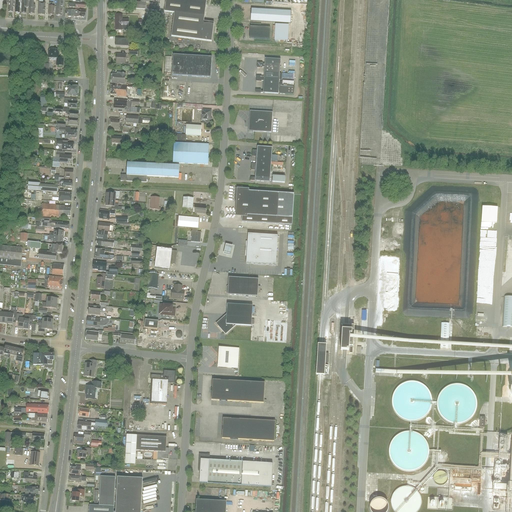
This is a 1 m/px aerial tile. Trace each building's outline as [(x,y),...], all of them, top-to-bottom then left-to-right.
[(14,0),(6,0),(6,4),(9,4),(9,12),(10,13),(12,13),(12,12),(13,12),(13,7),(14,7),(15,3),(14,3),(14,0)] [(149,10),(149,0),(140,0),(141,2),(136,2),(136,9),(149,10)] [(206,0),(166,0),(165,12),(174,13),(171,36),(212,41),(214,23),(204,22),(206,0)] [(73,14),(73,17),(76,17),(84,18),(85,17),(86,11),(68,9),(68,17),(72,17),(72,14),(73,14)] [(291,11),(251,9),(251,21),(291,23),(291,11)] [(129,20),(128,20),(122,20),(122,16),(116,16),(116,30),(122,30),(129,30),(129,20)] [(250,26),(249,39),(270,40),(270,27),(250,26)] [(129,39),(116,39),(115,46),(129,47),(129,39)] [(57,62),(55,62),(55,63),(55,64),(55,65),(56,65),(63,66),(63,58),(59,58),(59,51),(57,51),(58,49),(50,49),(50,51),(48,51),(48,58),(57,58),(57,62)] [(126,55),(117,54),(116,64),(121,64),(125,64),(126,55)] [(172,75),(211,78),(212,57),(174,55),(172,75)] [(280,73),(281,60),(265,59),(265,64),(263,64),(263,63),(258,62),(257,68),(263,68),(263,67),(265,67),(265,72),(280,73)] [(41,75),(49,75),(49,64),(45,64),(45,62),(40,62),(41,75)] [(280,73),(265,72),(264,77),(262,77),(262,76),(257,76),(257,79),(280,80),(281,80),(292,81),(292,79),(293,79),(294,74),(281,73),(280,73)] [(264,81),(264,86),(279,87),(280,80),(257,79),(256,82),(262,82),(262,81),(264,81)] [(111,86),(111,91),(127,92),(127,90),(129,91),(129,93),(135,94),(135,91),(133,91),(134,86),(117,85),(117,87),(111,86)] [(78,97),(79,88),(78,87),(68,86),(68,96),(78,97)] [(77,108),(78,102),(70,102),(71,99),(65,98),(64,103),(68,104),(68,108),(77,108)] [(115,100),(115,107),(132,108),(132,105),(139,106),(140,100),(129,100),(129,101),(127,101),(115,100)] [(69,115),(69,119),(78,119),(79,113),(70,112),(70,109),(55,108),(55,112),(66,113),(66,114),(68,114),(67,115),(69,115)] [(203,110),(202,119),(211,119),(211,111),(203,110)] [(250,111),(249,131),(272,133),(273,112),(250,111)] [(276,126),(288,126),(288,112),(276,112),(276,126)] [(139,117),(126,116),(126,123),(138,124),(139,117)] [(119,130),(119,118),(110,118),(109,126),(111,126),(111,129),(119,130)] [(201,126),(187,125),(186,135),(201,136),(201,126)] [(71,128),(60,128),(56,127),(56,130),(60,130),(59,131),(65,132),(65,139),(70,139),(70,138),(77,138),(77,131),(70,131),(71,128)] [(128,142),(129,135),(122,134),(122,137),(120,137),(120,138),(118,137),(112,137),(112,143),(114,144),(115,144),(116,144),(121,144),(121,145),(124,146),(124,142),(128,142)] [(68,141),(61,140),(57,140),(57,144),(63,144),(62,150),(67,150),(67,149),(73,149),(74,144),(68,144),(68,141)] [(173,163),(208,165),(209,144),(174,143),(173,163)] [(65,156),(65,153),(65,152),(54,151),(53,157),(57,158),(60,158),(60,163),(72,164),(72,156),(65,156)] [(257,157),(257,161),(271,162),(272,155),(253,153),(252,157),(257,157)] [(121,181),(127,181),(147,182),(147,176),(179,178),(180,166),(128,163),(127,175),(121,175),(121,181)] [(256,171),(256,174),(271,175),(271,168),(252,167),(251,170),(256,171)] [(73,180),(74,170),(66,170),(65,180),(69,180),(69,179),(73,180)] [(270,182),(271,175),(256,174),(255,178),(251,177),(251,181),(270,182)] [(40,183),(29,182),(28,190),(53,192),(53,195),(57,195),(57,192),(58,193),(58,186),(40,185),(40,183)] [(292,225),(292,218),(294,194),(279,193),(243,191),(243,190),(237,189),(236,201),(238,201),(237,215),(242,215),(242,222),(292,225)] [(107,193),(107,200),(115,200),(116,197),(119,197),(120,191),(114,191),(113,194),(107,193)] [(71,201),(72,193),(60,193),(59,202),(64,202),(64,200),(71,201)] [(160,209),(160,208),(159,208),(159,197),(151,197),(150,209),(160,209)] [(206,214),(206,206),(193,205),(194,198),(184,198),(183,208),(193,209),(193,208),(196,208),(195,213),(206,214)] [(119,207),(119,201),(115,201),(115,200),(107,200),(106,206),(112,206),(112,209),(125,210),(125,207),(119,207)] [(70,216),(71,208),(64,207),(64,206),(56,205),(42,204),(41,217),(51,217),(64,217),(64,216),(70,216)] [(497,223),(498,208),(482,207),(481,222),(497,223)] [(109,220),(110,211),(100,210),(100,217),(101,217),(101,219),(109,220)] [(51,221),(51,219),(36,217),(36,222),(40,222),(39,226),(51,228),(51,227),(69,230),(69,225),(62,224),(62,223),(52,222),(52,221),(51,221)] [(198,229),(199,219),(179,217),(178,227),(193,228),(193,232),(191,231),(191,237),(192,237),(191,242),(200,243),(201,232),(197,232),(198,229)] [(113,225),(110,224),(99,223),(98,230),(109,232),(110,226),(113,227),(113,225)] [(112,233),(108,232),(98,231),(97,239),(107,240),(108,234),(112,234),(112,233)] [(278,236),(248,234),(248,244),(277,246),(278,236)] [(113,247),(114,241),(97,239),(96,244),(98,244),(98,246),(113,247)] [(132,246),(131,251),(142,252),(143,242),(139,242),(138,247),(132,246)] [(233,246),(226,244),(224,254),(230,256),(233,246)] [(248,244),(247,254),(277,256),(277,246),(248,244)] [(0,245),(0,264),(21,267),(23,248),(0,245)] [(62,253),(62,246),(53,245),(53,248),(52,248),(51,254),(45,253),(45,251),(40,250),(39,258),(56,260),(57,253),(62,253)] [(171,264),(176,265),(177,251),(172,251),(172,250),(157,248),(155,268),(170,270),(171,264)] [(276,266),(277,256),(247,254),(246,264),(276,266)] [(106,272),(107,264),(94,262),(93,269),(100,270),(100,271),(106,272)] [(63,276),(64,265),(53,264),(52,275),(63,276)] [(109,267),(109,275),(118,275),(118,270),(115,269),(116,267),(109,267)] [(159,274),(149,273),(147,289),(157,290),(159,274)] [(113,275),(107,275),(101,274),(101,278),(98,278),(97,282),(98,282),(98,284),(97,284),(97,288),(104,289),(105,279),(113,279),(113,275)] [(258,297),(259,279),(229,278),(228,295),(258,297)] [(62,282),(49,281),(48,288),(60,290),(61,289),(62,289),(62,282)] [(174,290),(173,298),(184,299),(185,291),(181,291),(182,286),(175,285),(174,290)] [(101,293),(92,292),(91,299),(100,300),(101,295),(110,296),(110,292),(102,291),(102,293),(101,293)] [(511,296),(504,296),(503,327),(511,327),(511,296)] [(160,304),(159,315),(175,316),(176,308),(173,308),(173,305),(164,304),(163,305),(160,304)] [(251,326),(253,306),(227,304),(227,314),(223,317),(219,321),(218,326),(223,332),(226,335),(237,325),(251,326)] [(100,316),(101,307),(89,306),(89,311),(91,312),(90,315),(100,316)] [(13,317),(16,318),(17,314),(17,311),(11,311),(11,314),(9,313),(7,324),(13,324),(13,317)] [(17,314),(16,318),(16,321),(19,322),(18,329),(23,329),(25,319),(22,319),(23,314),(17,314)] [(27,319),(25,319),(23,329),(29,330),(29,323),(32,324),(33,316),(27,315),(27,319)] [(101,318),(101,319),(88,318),(87,323),(89,323),(89,327),(95,327),(95,328),(99,328),(100,322),(104,323),(106,321),(106,319),(101,318)] [(145,328),(158,329),(159,321),(145,320),(145,328)] [(53,325),(42,324),(38,323),(38,326),(39,326),(38,332),(45,332),(45,329),(52,330),(53,325)] [(441,323),(440,348),(448,348),(450,323),(441,323)] [(342,325),(341,351),(345,351),(349,351),(349,346),(353,346),(354,326),(346,325),(342,325)] [(99,335),(102,335),(103,331),(99,331),(98,332),(87,331),(86,340),(98,341),(99,335)] [(135,345),(136,336),(121,334),(111,332),(111,335),(121,337),(120,343),(135,345)] [(326,354),(327,345),(322,344),(318,344),(316,375),(320,375),(325,375),(326,363),(328,363),(329,354),(326,354)] [(238,369),(239,348),(220,347),(219,368),(238,369)] [(24,350),(18,349),(16,356),(17,356),(21,357),(20,361),(22,362),(23,358),(22,357),(24,350)] [(54,354),(34,354),(33,365),(42,365),(42,367),(46,367),(45,368),(46,369),(47,368),(48,368),(49,369),(50,369),(51,369),(53,368),(53,360),(54,360),(54,354)] [(96,368),(97,361),(90,360),(90,364),(86,363),(84,376),(94,378),(95,368),(96,368)] [(175,383),(176,371),(164,370),(163,376),(161,375),(151,374),(150,379),(151,379),(150,403),(167,404),(168,383),(175,383)] [(212,400),(264,403),(265,383),(213,380),(212,400)] [(393,402),(397,415),(408,419),(411,420),(413,420),(414,420),(415,420),(424,418),(425,415),(428,414),(432,406),(432,404),(429,403),(430,400),(431,400),(432,397),(429,387),(417,381),(412,381),(399,385),(394,396),(393,402)] [(101,389),(102,383),(93,382),(92,387),(87,386),(86,392),(87,392),(86,399),(95,400),(96,388),(101,389)] [(460,383),(439,390),(441,398),(456,393),(454,389),(462,386),(460,383)] [(49,392),(45,392),(39,391),(38,395),(39,395),(39,396),(40,396),(40,399),(48,400),(48,399),(49,399),(49,397),(48,397),(48,396),(49,393),(49,392)] [(48,414),(49,405),(38,405),(27,404),(26,412),(38,413),(48,414)] [(89,417),(90,410),(80,408),(79,416),(89,417)] [(276,421),(223,418),(222,438),(274,441),(276,421)] [(107,427),(108,421),(96,420),(96,423),(79,422),(78,430),(91,431),(91,425),(107,427)] [(400,433),(391,443),(391,448),(393,461),(402,469),(418,471),(427,461),(427,459),(424,457),(422,457),(421,459),(420,464),(419,459),(418,459),(418,461),(416,464),(416,462),(415,463),(416,466),(414,465),(413,462),(409,461),(414,460),(414,457),(415,456),(407,455),(408,446),(411,443),(412,443),(413,435),(408,431),(400,433)] [(90,439),(91,433),(85,432),(84,435),(75,434),(74,444),(84,445),(84,438),(90,439)] [(125,463),(135,464),(137,436),(127,435),(125,463)] [(167,437),(137,436),(136,451),(158,452),(157,460),(161,460),(161,459),(168,459),(169,449),(166,448),(167,437)] [(91,456),(91,449),(84,448),(84,451),(78,451),(77,458),(86,459),(87,456),(91,456)] [(38,466),(40,453),(31,452),(30,465),(38,466)] [(273,463),(209,460),(209,455),(199,454),(198,471),(200,471),(199,483),(271,487),(273,463)] [(81,476),(81,467),(76,466),(76,467),(71,467),(70,474),(76,475),(76,476),(81,476)] [(36,484),(37,477),(30,476),(30,473),(24,473),(23,479),(26,479),(26,483),(36,484)] [(115,511),(114,511),(114,506),(115,477),(101,476),(99,505),(89,505),(88,511),(141,511),(143,479),(117,477),(116,506),(115,511)] [(387,493),(386,480),(376,480),(377,494),(387,493)] [(417,511),(419,511),(422,500),(417,488),(407,485),(395,490),(392,502),(396,511),(417,511)] [(84,497),(85,490),(77,490),(77,493),(73,493),(72,501),(79,502),(80,496),(84,497)] [(35,503),(36,495),(24,495),(24,497),(22,497),(22,501),(23,501),(23,503),(35,503)] [(195,511),(225,511),(227,501),(196,500),(195,511)]
